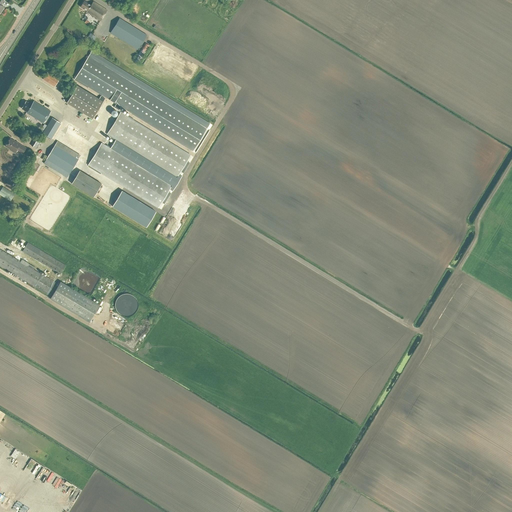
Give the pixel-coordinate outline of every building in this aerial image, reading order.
[(91,5),(84,0),(80,7),(87,11),(86,12),(90,14),(89,16),(99,22),(107,10),(93,1),(91,5)] [(137,50),(147,34),(116,15),(106,30),(137,50)] [(96,36),(90,33),(86,40),(91,44),(96,36)] [(139,64),(150,46),(145,43),(134,61),(139,64)] [(207,128),(89,56),(75,79),(115,104),(114,108),(118,111),(120,107),(193,152),(207,128)] [(54,87),(59,80),(47,72),(43,79),(54,87)] [(37,81),(46,88),(48,86),(39,78),(37,81)] [(94,118),(104,101),(78,85),(67,102),(94,118)] [(51,111),(34,100),(31,104),(26,101),(21,108),(27,112),(26,113),(44,123),(51,111)] [(188,161),(191,154),(121,112),(108,134),(178,176),(181,171),(183,173),(190,162),(188,161)] [(52,139),(62,123),(53,118),(48,126),(45,124),(37,136),(44,140),(46,136),(52,139)] [(13,141),(10,139),(7,143),(6,143),(5,144),(6,145),(5,146),(10,149),(15,153),(17,149),(23,153),(26,148),(13,140),(13,141)] [(69,174),(81,155),(57,141),(46,159),(69,174)] [(171,192),(169,191),(173,185),(102,143),(89,165),(159,207),(162,202),(164,204),(171,192)] [(20,164),(15,173),(18,175),(23,166),(20,164)] [(93,197),(102,184),(80,170),(71,183),(93,197)] [(0,191),(0,194),(10,201),(14,194),(3,187),(0,191)] [(122,191),(115,202),(114,203),(112,206),(146,227),(156,212),(122,191)] [(61,274),(66,265),(28,242),(22,251),(61,274)] [(20,262),(0,249),(0,266),(48,295),(56,282),(34,269),(35,267),(22,259),(20,262)] [(90,322),(100,305),(61,281),(50,299),(90,322)] [(110,301),(105,306),(113,314),(118,321),(126,314),(124,312),(130,307),(116,290),(107,298),(110,301)]
